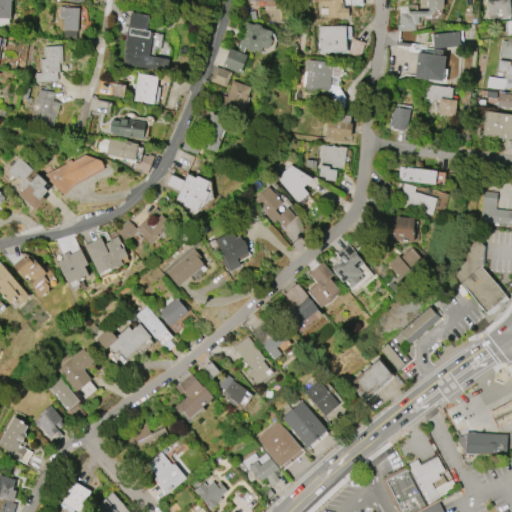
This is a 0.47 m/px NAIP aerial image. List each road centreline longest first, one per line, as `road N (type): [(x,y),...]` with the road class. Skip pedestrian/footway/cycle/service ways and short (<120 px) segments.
road 1 (residential): [(368,146),(358,203),(344,225),(61,455),(27,511)]
road 2 (residential): [(227,0),(188,109),(134,200),(80,228),(0,246)]
road 3 (primary): [(442,381),(287,511)]
road 4 (residential): [(378,0),(368,146)]
road 5 (residential): [(511,160),(368,146)]
